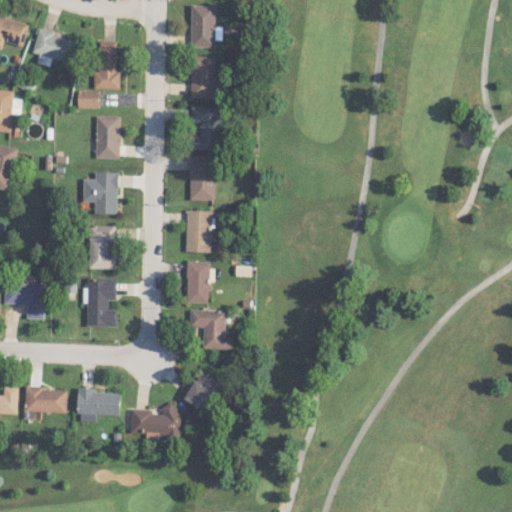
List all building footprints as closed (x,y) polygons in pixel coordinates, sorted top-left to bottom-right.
[(215,5),(191,4),(191,46),(214,47),(215,5)] [(0,47),(2,48),(5,41),(23,46),(29,24),(0,15),(0,47)] [(74,63),(80,39),(38,30),(33,52),(40,54),(38,62),(49,65),(51,58),(74,63)] [(94,88),(119,88),(120,71),(116,71),(117,41),(100,40),(99,71),(94,71),(94,88)] [(214,76),(215,56),(191,55),(190,97),(214,97),(214,90),(221,91),(222,77),(214,76)] [(0,130),(11,131),(12,112),(21,113),(21,98),(13,98),(13,89),(0,88),(0,130)] [(77,107),(98,108),(99,90),(78,90),(77,107)] [(219,106),(190,105),(190,122),(199,122),(198,149),(218,149),(219,127),(224,127),(224,115),(219,115),(219,106)] [(119,158),(120,115),(96,115),(95,157),(119,158)] [(0,188),(7,190),(17,148),(0,143),(0,188)] [(189,199),(214,199),(214,155),(189,155),(189,199)] [(83,178),(83,201),(94,201),(94,213),(117,214),(118,171),(95,171),(95,178),(83,178)] [(185,251),(210,251),(211,210),(186,209),(185,251)] [(208,302),(209,261),(187,260),(186,302),(208,302)] [(88,326),(116,325),(116,308),(108,308),(108,299),(116,299),(115,278),(87,278),(88,326)] [(44,318),(45,282),(4,281),(4,303),(26,304),(26,318),(44,318)] [(202,348),(231,348),(232,338),(224,337),(225,310),(190,309),(189,326),(203,326),(202,348)] [(185,401),(207,410),(219,380),(197,371),(185,401)] [(18,386),(4,385),(3,394),(0,394),(0,413),(17,414),(18,386)] [(67,412),(67,388),(25,387),(25,411),(67,412)] [(120,392),(96,392),(96,387),(78,387),(78,421),(96,421),(96,414),(120,414),(120,392)] [(131,408),(130,432),(146,433),(146,439),(178,440),(179,404),(161,404),(160,413),(152,413),(153,409),(131,408)]
